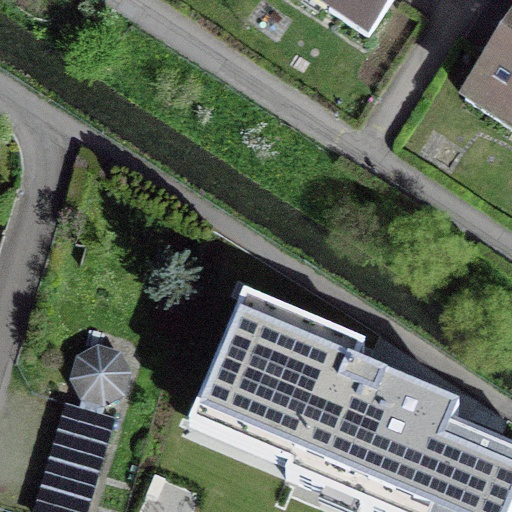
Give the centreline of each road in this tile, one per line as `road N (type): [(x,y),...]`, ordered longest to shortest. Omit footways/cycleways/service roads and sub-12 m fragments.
road 1 (residential): [(129,0),(511,249)]
road 2 (residential): [(0,329),(60,125),(0,87)]
